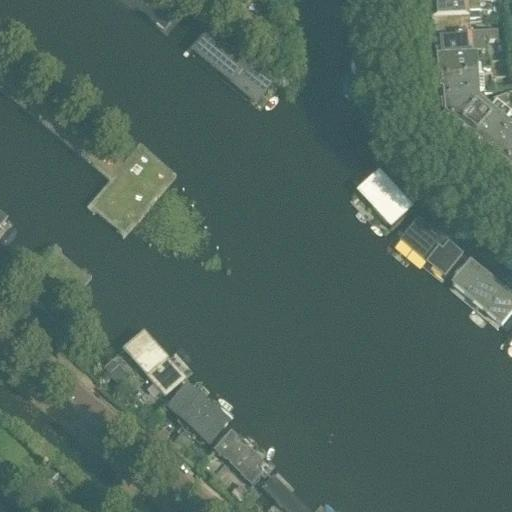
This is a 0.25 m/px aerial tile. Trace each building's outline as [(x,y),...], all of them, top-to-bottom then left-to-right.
[(429,6),(431,26),(468,25),(467,14),(479,14),(479,13),(491,13),(490,3),(466,5),(466,3),(450,4),(450,7),(439,7),(439,6),(429,6)] [(354,19),(359,61),(363,64),(369,64),(373,59),(368,18),(364,14),(358,15),(354,19)] [(274,17),(254,36),(265,48),(286,29),(274,17)] [(431,26),(433,46),(443,45),(443,47),(454,46),(454,43),(471,43),(471,44),(482,44),(497,43),(496,33),(482,34),(482,35),(469,35),(468,25),(431,26)] [(198,26),(188,36),(227,68),(236,58),(198,26)] [(433,46),(435,66),(471,64),(470,55),(483,53),(482,44),(471,44),(471,43),(454,43),(454,46),(443,47),(443,45),(433,46)] [(237,60),(228,70),(267,102),(276,91),(237,60)] [(435,66),(437,86),(476,81),(476,73),(490,73),(489,63),(471,64),(435,66)] [(384,78),(385,87),(392,86),(396,86),(395,77),(391,78),(384,78)] [(437,86),(438,106),(477,98),(477,97),(491,96),(490,84),(494,84),(494,80),(490,80),(476,81),(437,86)] [(455,137),(470,149),(502,111),(511,104),(511,94),(492,102),(495,106),(487,116),(478,108),(455,137)] [(440,124),(455,137),(478,108),(477,98),(438,106),(440,124)] [(511,104),(502,111),(470,149),(485,162),(508,133),(501,127),(510,116),(511,114),(511,104)] [(500,174),(501,175),(511,161),(511,129),(508,133),(485,162),(493,168),(491,170),(498,177),(500,174)] [(511,161),(501,175),(511,184),(511,161)] [(413,216),(379,174),(356,195),(362,202),(354,205),(386,239),(413,216)] [(0,240),(13,224),(0,212),(0,240)] [(462,259),(419,224),(401,246),(444,283),(462,259)] [(511,302),(468,266),(450,288),(502,332),(511,319),(511,302)] [(143,332),(120,352),(165,403),(188,383),(185,380),(167,360),(143,332)] [(117,371),(109,378),(107,379),(119,392),(129,384),(117,371)] [(191,388),(191,394),(223,421),(229,421),(233,417),(232,411),(201,383),(195,383),(191,388)] [(180,401),(180,407),(211,435),(217,434),(221,430),(221,424),(189,396),(184,397),(180,401)] [(169,421),(200,448),(206,448),(210,443),(209,438),(178,410),(172,410),(168,415),(169,421)] [(181,436),(180,437),(170,448),(182,458),(192,446),(181,436)] [(213,454),(251,490),(261,479),(261,478),(256,474),(261,463),(247,450),(249,447),(243,442),(239,437),(236,440),(231,436),(213,454)] [(261,492),(281,511),(306,511),(290,496),(273,479),(261,492)] [(240,488),(239,489),(232,496),(238,502),(246,493),(240,488)]
